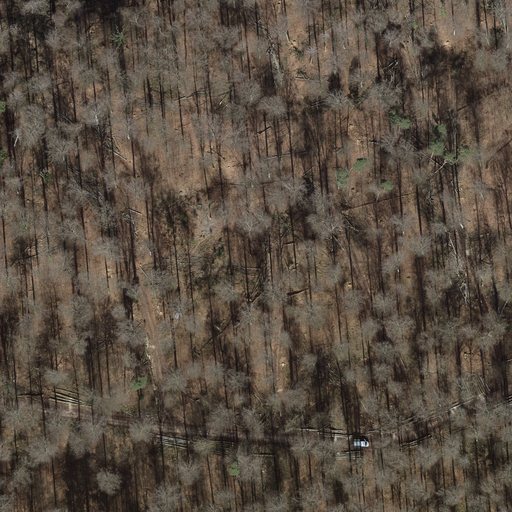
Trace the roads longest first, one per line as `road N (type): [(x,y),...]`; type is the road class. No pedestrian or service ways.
road 1 (track): [(511,387),(446,420),(365,439),(298,440),(0,401)]
road 2 (track): [(0,26),(35,42),(74,93),(96,103),(182,105),(252,90),(383,0)]
road 3 (track): [(264,511),(365,439)]
